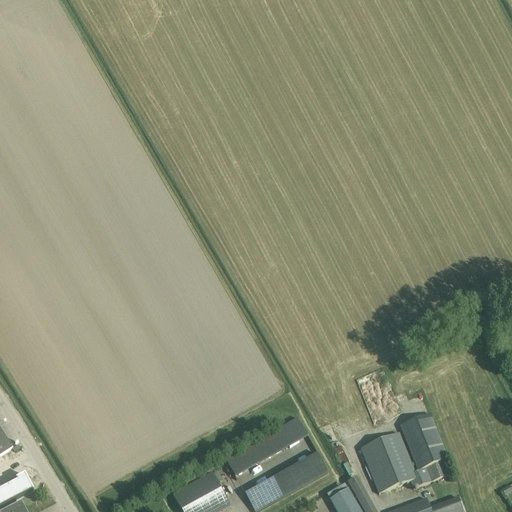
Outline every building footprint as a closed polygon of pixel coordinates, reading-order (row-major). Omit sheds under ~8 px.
[(488,342),(492,350),(498,346),(495,339),(488,342)] [(378,496),(411,483),(413,490),(432,483),(450,476),(445,462),(448,461),(431,415),(400,427),(417,471),(415,472),(399,434),(360,451),(378,496)] [(302,419),(281,429),(284,436),(247,454),(250,461),(259,457),(262,464),(312,440),(302,419)] [(0,457),(4,454),(13,449),(0,428),(0,457)] [(324,458),(248,492),(256,511),(332,477),(324,458)] [(173,497),(181,511),(221,511),(231,507),(213,475),(173,497)] [(9,487),(16,501),(34,492),(25,476),(17,480),(18,482),(9,487)] [(376,511),(358,478),(348,483),(364,511),(376,511)] [(511,491),(509,486),(501,490),(505,497),(511,492),(511,491)] [(0,496),(6,507),(16,501),(9,487),(0,491),(0,496)] [(360,511),(348,491),(330,502),(335,511),(360,511)] [(394,511),(462,511),(458,499),(435,507),(430,509),(426,499),(412,504),(412,505),(394,511)]
